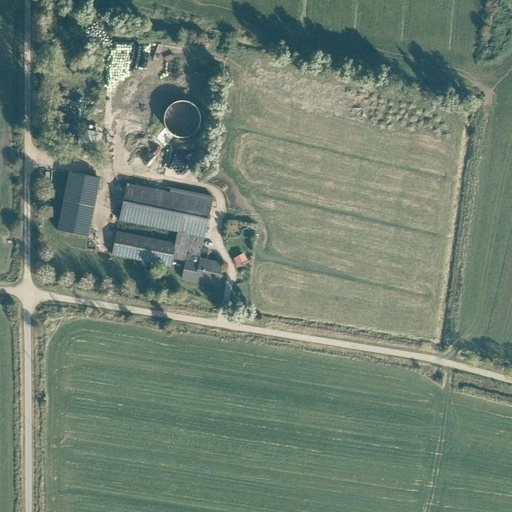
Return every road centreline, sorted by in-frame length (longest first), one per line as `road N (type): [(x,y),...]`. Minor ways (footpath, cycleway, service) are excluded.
road 1 (unclassified): [(511,381),(365,346),(27,290)]
road 2 (unclassified): [(27,290),(27,0)]
road 3 (unclassified): [(27,290),(29,511)]
